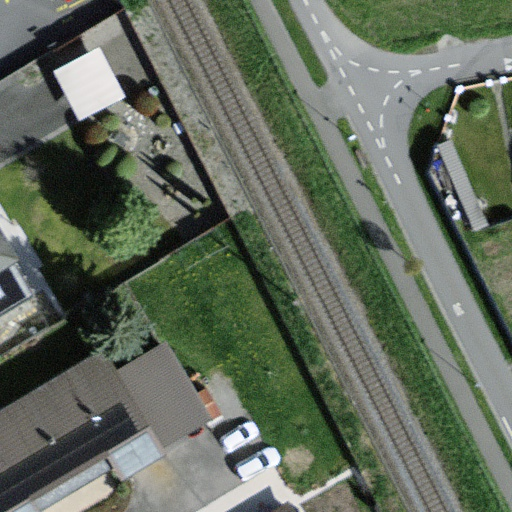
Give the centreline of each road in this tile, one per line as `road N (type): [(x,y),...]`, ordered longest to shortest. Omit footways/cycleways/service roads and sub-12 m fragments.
road 1 (residential): [(511,409),(351,89)]
road 2 (residential): [(511,53),(351,89)]
